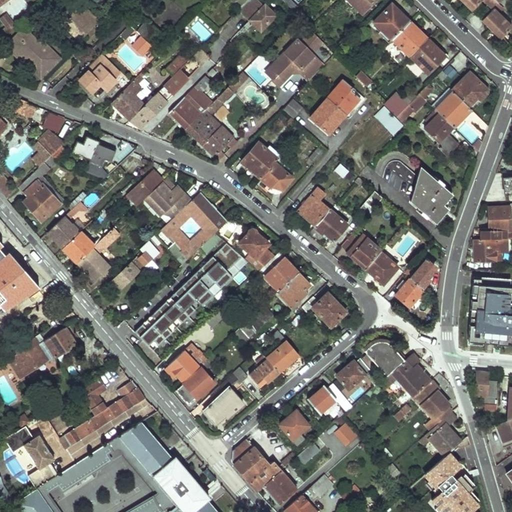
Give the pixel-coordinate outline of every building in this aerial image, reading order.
[(67,0),(59,0),(50,10),(65,24),(67,22),(70,25),(67,27),(76,35),(89,21),(93,25),(98,19),(85,6),(79,11),(67,0)] [(258,0),(246,0),(238,9),(249,19),(251,17),(263,28),(276,14),(265,3),(263,5),(258,0)] [(349,0),(363,13),(374,0),(349,0)] [(500,3),(497,0),(464,0),(474,8),(481,0),(484,0),(493,8),(483,18),(503,37),(511,27),(511,25),(495,8),(500,3)] [(484,0),(481,0),(474,8),(483,18),(493,8),(484,0)] [(392,3),(375,19),(393,37),(410,20),(392,3)] [(298,15),(311,28),(315,24),(297,6),(293,10),(298,15)] [(263,28),(251,17),(249,19),(261,30),(263,28)] [(410,20),(393,37),(412,55),(427,39),(420,34),(422,32),(410,20)] [(89,21),(76,35),(79,38),(93,25),(89,21)] [(156,33),(144,23),(136,31),(139,34),(147,41),(156,33)] [(134,29),(129,25),(120,34),(125,38),(134,29)] [(22,29),(9,42),(31,62),(28,65),(42,78),(61,57),(47,45),(45,47),(40,42),(29,32),(28,34),(22,29)] [(420,34),(427,39),(428,38),(431,35),(425,29),(422,32),(420,34)] [(323,40),(312,30),(301,42),(298,39),(277,60),(279,62),(271,71),(282,82),(293,71),(298,71),(308,82),(325,64),(312,52),(323,40)] [(130,43),(142,54),(152,45),(147,41),(139,34),(130,43)] [(429,72),(446,55),(428,38),(427,39),(412,55),(429,72)] [(31,62),(9,42),(6,46),(27,66),(28,65),(31,62)] [(192,58),(203,65),(209,56),(198,49),(192,58)] [(181,52),(168,65),(176,73),(183,66),(189,59),(181,52)] [(98,86),(101,84),(107,90),(117,80),(114,78),(120,72),(109,61),(101,54),(80,77),(81,78),(80,79),(92,92),(98,86)] [(282,82),(271,71),(279,62),(277,60),(266,71),(279,84),(282,82)] [(167,82),(176,91),(193,75),(183,66),(176,73),(167,82)] [(361,70),(356,75),(361,80),(366,74),(361,70)] [(443,70),(438,75),(443,80),(448,75),(443,70)] [(143,89),(138,84),(143,79),(139,75),(112,103),(130,120),(146,104),(136,95),(143,89)] [(187,129),(213,102),(202,91),(212,80),(207,75),(183,99),(170,111),(187,129)] [(485,91),(468,75),(453,90),(454,91),(468,105),(477,97),(480,100),(485,95),(485,94),(485,91)] [(328,133),(359,99),(353,93),(356,90),(344,79),(310,116),(328,133)] [(431,82),(420,93),(424,97),(435,86),(431,82)] [(101,84),(98,86),(105,93),(107,90),(101,84)] [(217,125),(209,117),(235,90),(230,85),(213,102),(187,129),(215,156),(235,134),(221,120),(217,125)] [(395,93),(409,105),(413,101),(400,88),(395,93)] [(451,88),(433,106),(437,109),(454,91),(453,90),(451,88)] [(454,91),(437,109),(454,126),(471,108),(468,105),(454,91)] [(385,104),(398,117),(402,113),(409,105),(395,93),(385,104)] [(424,97),(420,93),(413,101),(409,105),(414,110),(416,112),(428,100),(424,97)] [(11,106),(24,112),(28,100),(15,95),(11,106)] [(155,105),(160,100),(158,98),(155,95),(150,100),(155,105)] [(155,105),(161,111),(169,103),(161,95),(158,98),(160,100),(155,105)] [(303,108),(294,98),(284,109),(294,117),(303,108)] [(143,129),(161,111),(155,105),(150,100),(146,104),(130,120),(143,129)] [(414,110),(409,105),(402,113),(407,118),(414,110)] [(394,134),(404,125),(385,106),(375,115),(394,134)] [(436,144),(448,155),(460,143),(448,131),(454,126),(437,109),(426,120),(430,123),(426,128),(439,141),(436,144)] [(58,133),(64,117),(47,111),(42,127),(58,133)] [(398,117),(406,125),(410,121),(407,118),(402,113),(398,117)] [(61,144),(53,136),(43,145),(44,146),(52,154),(61,144)] [(78,155),(80,151),(93,156),(98,144),(99,140),(88,136),(85,143),(77,140),(72,153),(78,155)] [(258,141),(242,160),(262,178),(275,162),(278,158),(258,141)] [(109,149),(98,144),(93,156),(91,160),(87,171),(104,178),(109,174),(100,171),(103,165),(106,158),(112,161),(117,148),(111,146),(109,149)] [(320,144),(308,158),(314,163),(326,149),(320,144)] [(49,156),(35,171),(40,178),(55,162),(49,156)] [(281,190),(293,177),(275,162),(262,178),(272,186),(270,189),(275,192),(278,192),(281,190)] [(453,193),(421,165),(419,173),(411,201),(436,223),(448,208),(444,205),(453,193)] [(155,169),(129,193),(140,203),(143,199),(163,180),(165,179),(155,169)] [(41,183),(43,181),(40,178),(35,171),(19,186),(29,196),(26,199),(44,220),(60,206),(41,183)] [(356,180),(362,185),(365,180),(360,176),(356,180)] [(511,176),(502,178),(504,194),(511,193),(511,176)] [(175,185),(167,177),(165,179),(163,180),(171,188),(175,185)] [(4,178),(0,181),(0,187),(8,196),(15,190),(4,178)] [(171,218),(189,202),(182,195),(183,193),(175,185),(171,188),(163,180),(143,199),(159,216),(162,214),(167,215),(171,218)] [(317,187),(297,211),(315,227),(330,209),(320,201),(321,201),(325,194),(317,187)] [(189,202),(171,218),(166,223),(161,228),(168,236),(181,249),(189,257),(215,232),(230,218),(216,204),(214,207),(209,203),(213,200),(202,189),(189,202)] [(383,196),(376,190),(359,210),(367,216),(383,196)] [(68,222),(86,205),(81,200),(48,231),(63,246),(78,232),(68,222)] [(509,205),(488,206),(488,227),(489,230),(500,229),(507,229),(511,228),(509,205)] [(334,241),(348,224),(330,209),(315,227),(334,241)] [(162,214),(159,216),(166,223),(171,218),(167,215),(162,214)] [(253,227),(251,227),(249,227),(248,228),(247,230),(246,233),(237,242),(237,244),(238,245),(248,254),(255,260),(266,248),(270,243),(257,232),(256,230),(255,228),(253,227)] [(111,267),(100,256),(121,235),(114,228),(95,246),(78,263),(96,282),(111,267)] [(356,229),(343,245),(348,249),(352,244),(356,248),(351,255),(367,268),(381,251),(385,246),(383,243),(379,247),(356,229)] [(489,230),(483,230),(483,239),(496,238),(501,238),(500,229),(489,230)] [(181,249),(168,236),(167,237),(160,230),(155,234),(182,263),(187,258),(179,250),(181,249)] [(95,246),(80,231),(78,232),(63,246),(78,263),(95,246)] [(474,261),(496,260),(496,259),(496,251),(501,251),(508,250),(507,238),(501,238),(496,238),(483,239),(473,239),(474,261)] [(112,280),(121,290),(157,255),(157,251),(154,248),(155,247),(149,240),(146,242),(140,248),(144,252),(138,257),(137,256),(112,280)] [(38,289),(9,254),(5,258),(0,252),(0,248),(3,246),(0,241),(0,312),(4,317),(38,289)] [(226,242),(135,330),(153,349),(200,304),(201,305),(213,294),(208,288),(215,282),(220,287),(232,276),(227,270),(242,256),(226,242)] [(356,248),(352,244),(348,249),(346,251),(351,255),(356,248)] [(275,255),(266,248),(255,260),(248,254),(245,258),(259,270),(275,255)] [(385,282),(399,265),(381,251),(367,268),(385,282)] [(258,272),(277,292),(298,272),(279,252),(275,255),(259,270),(258,272)] [(438,266),(428,257),(411,276),(424,287),(430,279),(428,277),(438,266)] [(305,291),(311,285),(298,272),(277,292),(275,293),(291,309),(307,293),(305,291)] [(424,287),(411,276),(397,293),(411,305),(425,288),(424,287)] [(510,279),(472,276),(466,341),(511,344),(511,302),(508,302),(510,279)] [(327,290),(318,299),(313,295),(302,305),(307,311),(313,306),(331,325),(342,314),(337,310),(341,306),(327,290)] [(265,305),(234,334),(243,344),(274,315),(265,305)] [(346,310),(341,306),(337,310),(342,314),(346,310)] [(228,314),(222,308),(207,322),(213,329),(228,314)] [(220,332),(227,335),(231,328),(223,324),(220,332)] [(76,344),(65,327),(46,340),(53,351),(57,357),(76,344)] [(279,372),(299,354),(278,328),(272,334),(279,342),(264,354),(268,358),(279,372)] [(19,354),(14,357),(16,360),(46,340),(42,333),(17,350),(19,354)] [(46,356),(53,351),(46,340),(16,360),(14,361),(24,375),(30,370),(30,372),(49,359),(46,356)] [(373,343),(363,351),(365,353),(375,364),(386,376),(390,373),(405,359),(392,345),(390,343),(389,342),(387,341),(385,341),(383,340),(380,340),(378,341),(376,341),(374,342),(373,343)] [(185,350),(170,364),(185,380),(200,366),(185,350)] [(417,364),(421,361),(413,352),(405,359),(390,373),(396,380),(412,398),(432,380),(417,364)] [(365,353),(361,357),(370,367),(375,364),(365,353)] [(348,391),(367,375),(374,384),(377,382),(380,379),(370,367),(361,357),(356,362),(353,359),(333,375),(348,391)] [(205,370),(213,362),(209,358),(200,366),(185,380),(176,390),(190,405),(215,381),(205,370)] [(265,381),(266,382),(279,372),(268,358),(250,374),(259,385),(265,381)] [(24,375),(14,361),(11,363),(21,377),(24,375)] [(242,381),(248,376),(239,365),(233,371),(242,381)] [(238,380),(240,383),(242,381),(233,371),(210,393),(216,400),(205,410),(218,424),(243,401),(230,386),(238,380)] [(488,372),(476,371),(476,395),(481,396),(495,396),(496,380),(488,380),(488,372)] [(386,376),(382,380),(388,387),(396,380),(390,373),(386,376)] [(98,413),(108,406),(99,392),(107,386),(102,379),(84,390),(98,413)] [(138,385),(133,379),(120,388),(125,395),(139,386),(138,385)] [(437,389),(439,387),(433,379),(432,380),(412,398),(430,419),(423,425),(429,431),(452,411),(453,410),(449,406),(451,404),(437,389)] [(352,405),(342,393),(333,382),(327,387),(324,384),(308,398),(320,412),(337,398),(347,410),(352,405)] [(377,382),(374,384),(367,391),(371,396),(381,388),(377,382)] [(98,413),(60,438),(66,447),(146,395),(139,386),(125,395),(108,406),(98,413)] [(355,400),(366,394),(363,388),(352,394),(355,400)] [(495,404),(495,396),(481,396),(481,403),(495,404)] [(407,403),(393,416),(398,421),(412,409),(407,403)] [(481,410),(497,411),(498,405),(495,404),(481,403),(478,403),(481,410)] [(310,425),(296,409),(280,423),(297,444),(305,436),(301,432),(310,425)] [(458,418),(452,411),(429,431),(419,440),(423,444),(430,438),(445,456),(449,453),(462,440),(449,426),(458,418)] [(21,428),(31,422),(25,413),(16,419),(21,428)] [(504,440),(511,436),(511,418),(508,421),(499,425),(504,440)] [(49,419),(39,421),(42,433),(52,431),(49,419)] [(141,420),(107,442),(113,450),(120,445),(160,492),(153,497),(157,503),(168,497),(193,476),(176,457),(174,458),(141,420)] [(357,435),(345,422),(333,433),(345,446),(357,435)] [(39,434),(33,438),(26,425),(4,439),(13,452),(23,446),(38,469),(28,476),(36,488),(50,480),(57,475),(50,463),(55,460),(39,434)] [(271,459),(269,462),(248,438),(233,451),(234,463),(246,477),(258,491),(265,485),(280,470),(297,455),(294,451),(281,462),(283,463),(278,466),(271,459)] [(50,480),(55,488),(113,450),(107,442),(57,475),(50,480)] [(313,443),(298,456),(304,463),(320,450),(313,443)] [(445,456),(427,473),(433,480),(439,486),(452,475),(461,467),(449,453),(445,456)] [(281,504),(297,489),(280,470),(265,485),(281,504)] [(319,494),(331,483),(324,475),(312,486),(319,494)] [(457,480),(452,475),(439,486),(433,480),(429,483),(441,495),(457,480)] [(475,488),(462,475),(457,480),(441,495),(436,499),(442,505),(438,509),(441,511),(478,511),(476,508),(480,504),(470,493),(475,488)] [(157,503),(143,511),(160,511),(171,506),(176,511),(217,511),(207,499),(209,496),(193,476),(168,497),(157,503)] [(0,508),(1,510),(15,502),(0,478),(0,508)] [(23,511),(60,511),(47,492),(55,488),(50,480),(36,488),(16,501),(23,511)] [(288,511),(317,511),(303,494),(286,509),(288,511)] [(143,511),(157,503),(153,497),(129,511),(143,511)]
